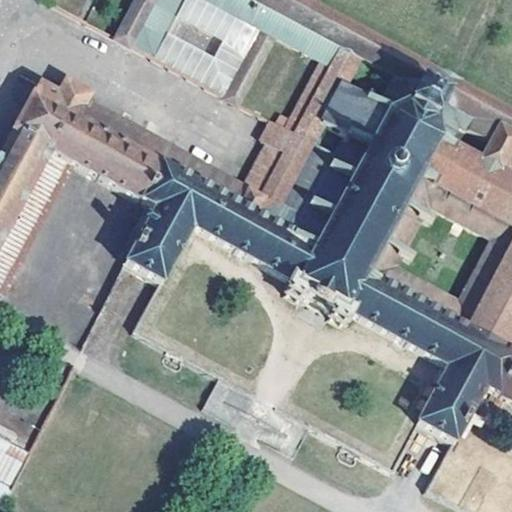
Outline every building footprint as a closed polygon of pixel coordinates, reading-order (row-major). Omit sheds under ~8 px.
[(378,105),(354,92),(368,66),(400,82),(386,109),(393,113),(407,86),(445,106),(432,131),(442,138),(345,316),(441,369),(412,425),(450,444),(479,387),(511,404),(511,0),(135,0),(115,41),(127,48),(152,0),(199,0),(260,33),(225,100),(237,106),(273,40),(317,63),(281,130),(268,123),(259,142),(265,145),(241,187),(95,109),(117,71),(81,52),(71,68),(32,46),(23,61),(43,72),(0,153),(0,242),(48,151),(71,163),(151,207),(121,265),(158,284),(187,230),(283,283),(378,105)] [(337,329),(345,316),(442,138),(432,131),(445,106),(407,86),(393,113),(386,109),(378,105),(283,283),(276,296),(337,329)] [(0,295),(71,163),(48,151),(0,242),(0,295)] [(214,382),(202,412),(240,428),(253,398),(214,382)] [(0,427),(0,438),(8,443),(12,434),(0,427)] [(0,441),(0,508),(2,510),(27,455),(0,441)] [(444,448),(428,494),(457,504),(473,458),(444,448)]
